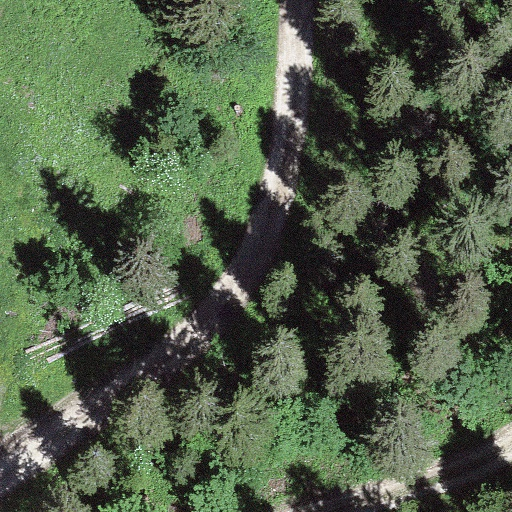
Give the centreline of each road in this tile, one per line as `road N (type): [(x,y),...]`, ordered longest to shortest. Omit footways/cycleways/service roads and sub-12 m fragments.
road 1 (track): [(296,0),(299,51),(274,207),(228,297),(140,388),(0,475)]
road 2 (track): [(332,511),(511,445)]
